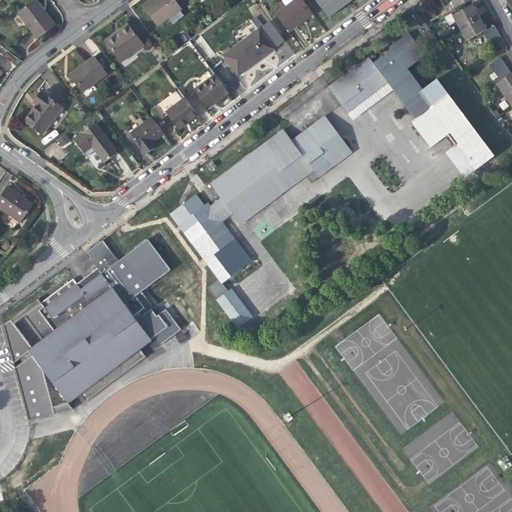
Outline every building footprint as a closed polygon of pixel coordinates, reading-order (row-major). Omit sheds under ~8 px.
[(34,0),(17,12),(37,38),(54,26),(43,11),(35,0),(34,0)] [(149,0),(141,6),(143,9),(154,0),(149,0)] [(174,0),(154,0),(143,9),(156,27),(167,18),(171,22),(182,14),(179,9),(180,8),(174,0)] [(302,0),(294,0),(286,6),(275,15),(288,32),(301,23),(313,14),(302,0)] [(352,0),(314,0),(328,18),(350,2),(352,0)] [(451,0),(456,8),(470,0),(451,0)] [(452,16),(459,28),(479,17),(476,12),(473,5),(452,16)] [(448,25),(454,22),(451,14),(445,16),(448,25)] [(466,40),(483,31),(486,29),(483,23),(479,17),(459,28),(466,40)] [(494,25),(486,29),(483,31),(486,37),(497,31),(494,25)] [(143,45),(129,26),(121,32),(119,34),(118,32),(104,42),(120,62),(143,45)] [(258,29),(239,43),(254,63),(263,56),(273,49),(258,29)] [(500,36),(497,31),(486,37),(489,42),(500,36)] [(398,97),(414,119),(433,105),(422,89),(407,69),(425,56),(408,33),(389,47),(391,49),(382,56),(373,63),(388,84),(398,97)] [(504,42),(500,36),(489,42),(492,48),(504,42)] [(507,48),(504,42),(492,48),(496,54),(507,48)] [(248,67),(254,63),(239,43),(223,55),(238,75),(248,67)] [(489,65),(493,70),(508,60),(504,55),(489,65)] [(106,74),(93,57),(81,67),(68,76),(81,93),(106,74)] [(348,114),(388,84),(373,63),(368,57),(328,87),(348,114)] [(511,65),(508,60),(493,70),(496,75),(511,65)] [(511,65),(496,75),(500,81),(511,73),(511,65)] [(511,73),(500,81),(496,84),(504,95),(511,89),(511,73)] [(228,93),(214,75),(193,91),(207,109),(217,101),(228,93)] [(422,89),(433,105),(448,94),(436,79),(422,89)] [(160,119),(166,114),(165,112),(180,100),(174,91),(151,108),(160,119)] [(61,108),(41,93),(32,104),(30,108),(33,110),(24,121),(42,134),(61,108)] [(448,94),(433,105),(414,119),(411,122),(430,147),(430,148),(448,134),(466,159),(465,159),(474,171),(494,156),(448,94)] [(184,98),(180,100),(165,112),(166,114),(177,129),(188,122),(196,115),(184,98)] [(323,116),(309,126),(313,131),(327,121),(323,116)] [(163,135),(150,117),(129,133),(145,155),(155,147),(152,143),(156,140),(163,135)] [(307,135),(294,145),(313,170),(318,177),(351,153),(327,121),(313,131),(309,126),(306,129),(304,130),(307,135)] [(117,154),(95,124),(72,140),(83,154),(92,148),(97,154),(103,163),(117,154)] [(209,184),(220,198),(232,214),(240,225),(313,170),(294,145),(290,140),(282,130),(209,184)] [(304,130),(290,140),(294,145),(307,135),(304,130)] [(56,139),(61,147),(70,140),(65,133),(56,139)] [(0,208),(20,223),(32,205),(19,196),(7,187),(0,197),(0,208)] [(206,204),(203,206),(177,225),(221,283),(250,261),(221,223),(232,214),(220,198),(209,206),(207,203),(206,204)] [(177,225),(203,206),(198,199),(172,218),(177,225)] [(142,292),(172,271),(147,237),(117,260),(100,272),(112,290),(118,286),(129,301),(142,292)] [(100,272),(117,260),(102,240),(85,252),(97,269),(100,272)] [(97,269),(76,284),(92,305),(112,290),(100,272),(97,269)] [(42,341),(92,305),(76,284),(73,279),(40,303),(23,315),(42,341)] [(92,305),(42,341),(29,350),(42,367),(44,370),(67,402),(78,394),(84,402),(145,357),(139,348),(155,336),(160,343),(181,328),(166,308),(159,313),(142,292),(129,301),(118,286),(112,290),(92,305)] [(230,289),(216,299),(237,327),(251,316),(230,289)] [(10,319),(13,323),(23,315),(40,303),(37,299),(10,319)] [(13,361),(29,350),(13,323),(10,319),(2,325),(13,361)] [(29,350),(13,361),(30,420),(56,413),(54,406),(49,407),(37,371),(42,367),(29,350)] [(54,406),(44,370),(42,367),(37,371),(49,407),(54,406)] [(67,402),(54,406),(56,413),(71,408),(67,402)]
